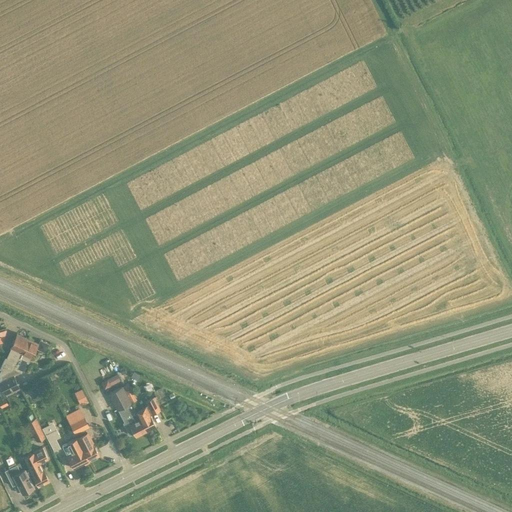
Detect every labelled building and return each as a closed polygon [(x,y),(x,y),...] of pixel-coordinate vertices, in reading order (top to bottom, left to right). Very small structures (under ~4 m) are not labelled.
[(1,354),(0,355),(0,367),(2,369),(0,372),(0,376),(12,370),(14,365),(27,337),(17,332),(11,346),(12,346),(11,348),(7,357),(1,354)] [(0,376),(0,392),(2,396),(19,387),(13,375),(20,372),(21,372),(23,368),(26,362),(28,362),(30,358),(31,356),(35,347),(45,351),(49,343),(40,339),(39,342),(27,337),(14,365),(12,370),(0,376)] [(116,374),(101,382),(104,388),(120,380),(116,374)] [(128,382),(124,384),(128,393),(132,391),(128,382)] [(124,384),(108,392),(117,409),(118,408),(125,421),(122,422),(129,434),(134,432),(136,436),(147,430),(137,411),(136,409),(131,399),(128,393),(124,384)] [(136,409),(147,430),(156,425),(150,414),(160,409),(154,396),(145,400),(147,404),(136,409)] [(84,416),(70,423),(74,431),(75,432),(82,447),(88,460),(99,454),(93,442),(92,442),(85,428),(89,426),(84,416)] [(35,417),(27,421),(36,440),(44,436),(35,417)] [(57,429),(46,434),(54,450),(60,447),(56,438),(60,436),(57,429)] [(67,443),(62,445),(67,455),(73,468),(88,460),(82,447),(75,432),(74,433),(76,438),(66,443),(67,443)] [(43,447),(24,457),(27,463),(30,469),(33,474),(37,483),(38,485),(49,480),(40,462),(48,458),(43,447)] [(9,467),(4,470),(12,485),(17,483),(22,493),(25,491),(25,493),(32,490),(31,488),(34,487),(33,485),(37,483),(33,474),(30,469),(26,471),(24,468),(20,471),(17,463),(16,464),(15,462),(8,466),(9,467)]
